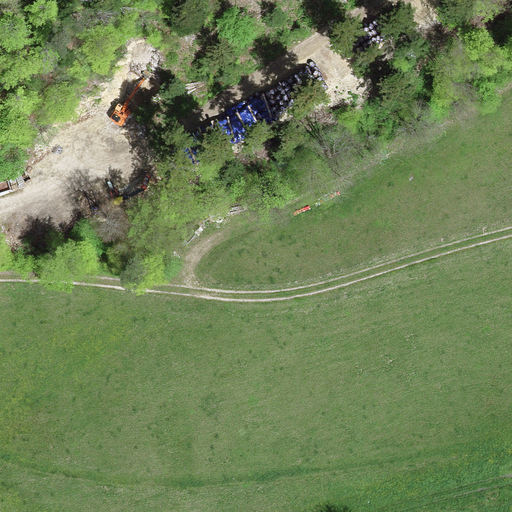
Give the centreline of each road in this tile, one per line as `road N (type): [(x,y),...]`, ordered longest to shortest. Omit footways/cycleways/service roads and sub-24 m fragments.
road 1 (track): [(511,229),(262,294),(0,276)]
road 2 (track): [(0,453),(83,475),(188,486),(511,445)]
road 3 (track): [(414,0),(73,187),(0,211)]
